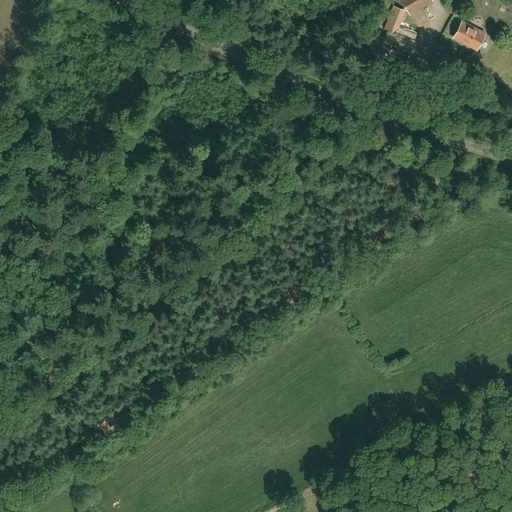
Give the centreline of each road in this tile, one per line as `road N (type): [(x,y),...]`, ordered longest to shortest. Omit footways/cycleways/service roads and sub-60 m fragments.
road 1 (tertiary): [(511,159),(346,104),(123,0)]
road 2 (track): [(225,247),(71,167),(202,39)]
road 3 (track): [(225,247),(0,416)]
road 4 (track): [(384,117),(225,247)]
